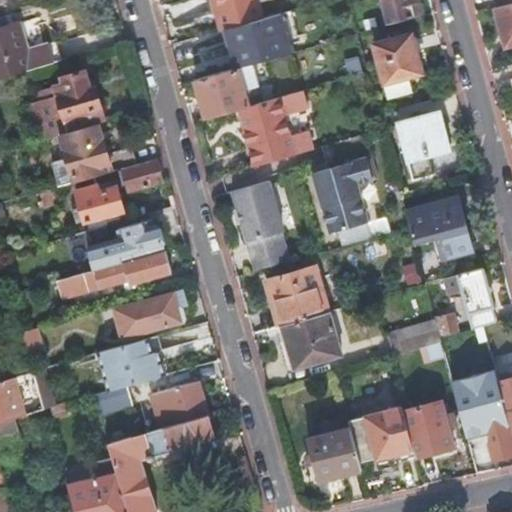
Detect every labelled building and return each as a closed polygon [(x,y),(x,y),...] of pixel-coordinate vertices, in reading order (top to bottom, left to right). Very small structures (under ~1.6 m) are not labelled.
[(226,30),(264,19),(260,3),(258,0),(210,0),(214,13),(221,12),(225,30),(226,30)] [(380,0),(388,26),(415,18),(409,0),(380,0)] [(409,0),(415,18),(422,16),(418,0),(409,0)] [(511,2),(496,7),(495,7),(506,46),(511,44),(511,2)] [(214,13),(220,32),(225,30),(221,12),(214,13)] [(226,30),(225,30),(231,51),(238,49),(239,53),(241,53),(245,66),(252,64),(292,53),(281,14),(264,19),(226,30)] [(0,78),(32,70),(17,22),(0,26),(0,78)] [(406,77),(422,73),(411,35),(374,45),(388,98),(410,92),(406,77)] [(238,49),(231,51),(236,69),(245,66),(241,53),(239,53),(238,49)] [(206,119),(239,109),(262,103),(252,64),(245,66),(236,69),(195,80),(206,119)] [(98,123),(105,121),(96,87),(89,89),(84,71),(53,79),(55,86),(46,88),(50,99),(33,104),(23,107),(33,142),(53,136),(60,134),(69,132),(98,123)] [(30,93),(33,104),(50,99),(46,88),(30,93)] [(239,109),(255,168),(312,152),(307,133),(290,138),(279,98),(262,103),(239,109)] [(449,154),(451,153),(440,113),(398,125),(413,182),(436,177),(435,174),(432,174),(428,158),(448,152),(449,154)] [(102,139),(98,123),(69,132),(60,134),(62,143),(66,158),(73,182),(123,168),(136,164),(131,147),(106,154),(102,139)] [(73,182),(66,158),(51,162),(58,186),(73,182)] [(160,181),(155,158),(136,164),(123,168),(128,190),(160,181)] [(343,247),(371,239),(356,186),(373,181),(367,160),(314,175),(331,235),(338,233),(343,247)] [(242,225),(256,272),(289,262),(281,234),(284,233),(269,182),(233,193),(238,210),(242,225)] [(84,220),(122,210),(116,187),(100,191),(98,185),(77,192),(84,220)] [(54,188),(38,192),(43,208),(58,203),(54,188)] [(443,260),(472,251),(457,198),(429,206),(443,260)] [(238,226),(242,225),(238,210),(233,212),(238,226)] [(119,228),(126,256),(164,245),(159,225),(148,228),(146,221),(119,228)] [(111,238),(108,224),(76,234),(80,247),(111,238)] [(171,272),(166,251),(58,281),(62,299),(124,282),(127,290),(139,287),(138,282),(171,272)] [(400,265),(405,284),(421,281),(416,261),(400,265)] [(275,296),(283,325),(327,313),(315,266),(266,280),(270,297),(275,296)] [(483,270),(459,276),(473,329),(483,326),(496,323),(492,308),(493,307),(483,270)] [(179,308),(175,293),(175,291),(136,302),(144,333),(183,322),(179,308)] [(182,291),(175,293),(179,308),(186,306),(182,291)] [(283,325),(281,326),(294,370),(341,357),(329,313),(327,313),(283,325)] [(439,317),(443,337),(458,333),(453,314),(439,317)] [(0,340),(9,372),(24,367),(9,316),(0,318),(0,340)] [(440,338),(436,322),(387,336),(393,357),(442,343),(440,338)] [(37,327),(22,331),(27,351),(42,347),(37,327)] [(0,381),(0,402),(4,417),(20,412),(10,378),(0,381)] [(511,436),(511,378),(498,382),(505,411),(511,436)] [(154,409),(159,429),(208,416),(199,382),(165,391),(168,405),(154,409)] [(463,416),(476,413),(469,384),(455,387),(463,416)] [(94,396),(99,415),(133,405),(128,386),(94,396)] [(150,394),(154,409),(168,405),(165,391),(150,394)] [(442,401),(402,411),(415,458),(454,448),(442,401)] [(402,411),(401,408),(349,422),(350,428),(360,464),(392,455),(395,463),(415,458),(402,411)] [(511,455),(511,436),(505,411),(482,417),(478,424),(480,434),(488,437),(494,460),(511,455)] [(159,429),(108,443),(115,467),(171,452),(171,450),(214,438),(208,416),(159,429)] [(360,464),(350,428),(308,439),(319,479),(361,469),(360,464)] [(0,511),(13,511),(2,474),(0,474),(0,511)] [(127,511),(117,475),(68,486),(75,511),(127,511)]
